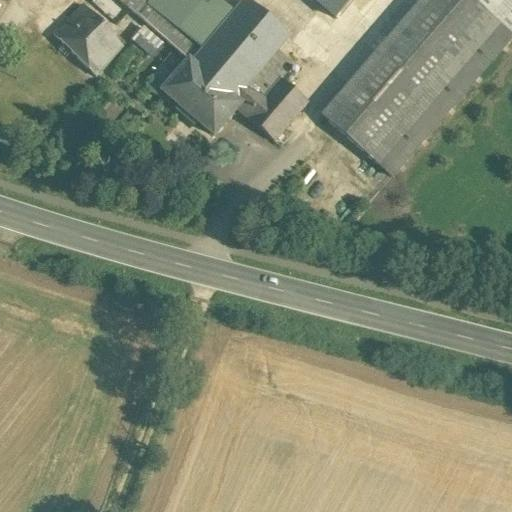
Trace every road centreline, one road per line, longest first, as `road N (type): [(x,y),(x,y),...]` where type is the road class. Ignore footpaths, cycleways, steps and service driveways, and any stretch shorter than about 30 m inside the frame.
road 1 (secondary): [(511,349),(0,213)]
road 2 (track): [(214,273),(119,511)]
